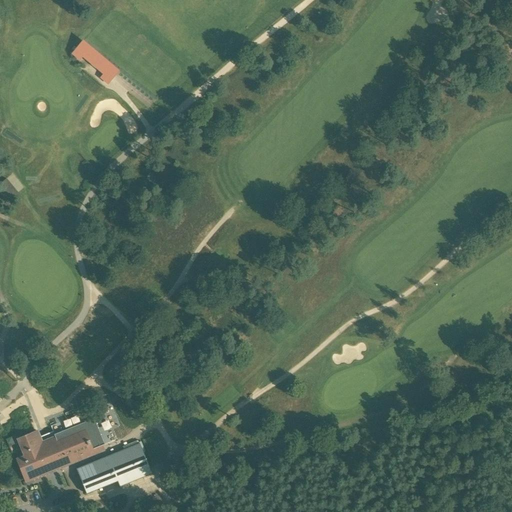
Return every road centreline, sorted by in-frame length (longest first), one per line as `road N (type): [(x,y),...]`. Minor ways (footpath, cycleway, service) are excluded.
road 1 (track): [(155,425),(153,379),(133,331),(91,294),(78,264),(82,210),(115,161),(310,0)]
road 2 (track): [(156,420),(114,392),(97,391),(42,418),(23,375),(91,294)]
road 3 (unknown): [(53,511),(161,469),(168,442)]
road 4 (track): [(499,511),(496,408),(511,395)]
